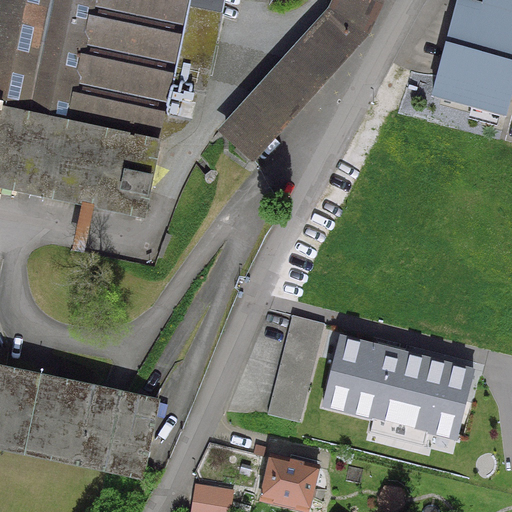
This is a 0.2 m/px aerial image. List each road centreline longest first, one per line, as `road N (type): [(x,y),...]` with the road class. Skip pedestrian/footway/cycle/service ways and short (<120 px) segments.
road 1 (residential): [(154,511),(265,272),(414,0)]
road 2 (unknown): [(297,213),(251,260),(179,372),(160,380),(7,335),(1,301),(14,215)]
